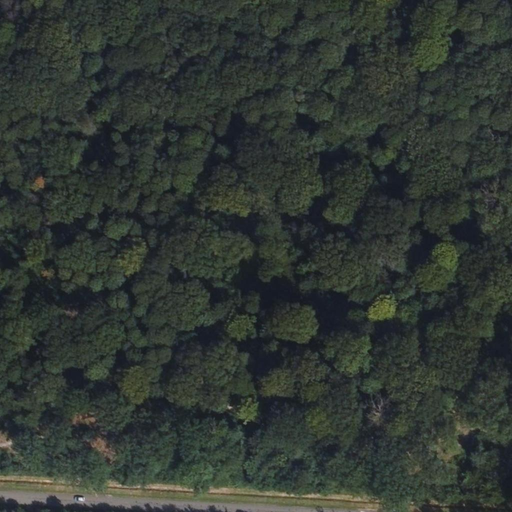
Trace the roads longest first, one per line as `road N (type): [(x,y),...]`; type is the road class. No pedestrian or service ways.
road 1 (unknown): [(0,91),(511,196)]
road 2 (unknown): [(226,0),(247,145),(231,509)]
road 3 (unclassified): [(270,511),(0,499)]
